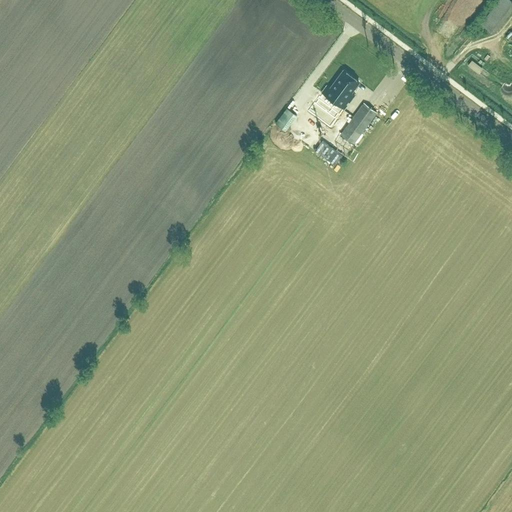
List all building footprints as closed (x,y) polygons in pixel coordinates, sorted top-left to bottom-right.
[(493,32),(511,6),(511,0),(496,0),(480,22),(493,32)] [(309,65),(318,73),(326,62),(317,55),(309,65)] [(351,75),(364,74),(363,67),(368,66),(367,56),(349,57),(351,75)] [(330,88),(326,86),(321,93),(343,109),(354,95),(350,92),(358,81),(343,70),(335,81),(330,88)] [(372,89),(378,83),(374,79),(369,86),(372,89)] [(315,101),(316,102),(313,107),(312,106),(307,111),(330,127),(343,109),(321,93),(315,101)] [(377,112),(364,102),(339,135),(352,145),(377,112)] [(287,108),(276,124),(285,130),(296,115),(287,108)] [(342,155),(322,141),(315,151),(335,165),(342,155)]
